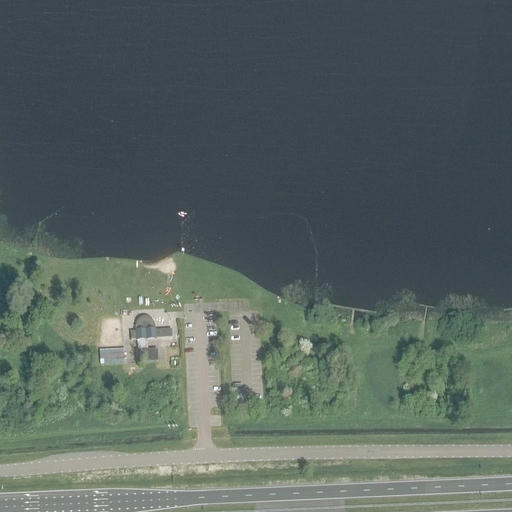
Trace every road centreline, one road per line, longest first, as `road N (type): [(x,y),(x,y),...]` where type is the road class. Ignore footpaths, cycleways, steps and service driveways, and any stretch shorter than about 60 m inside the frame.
road 1 (trunk): [(511,484),(0,508)]
road 2 (unclassified): [(0,470),(206,456),(511,451)]
